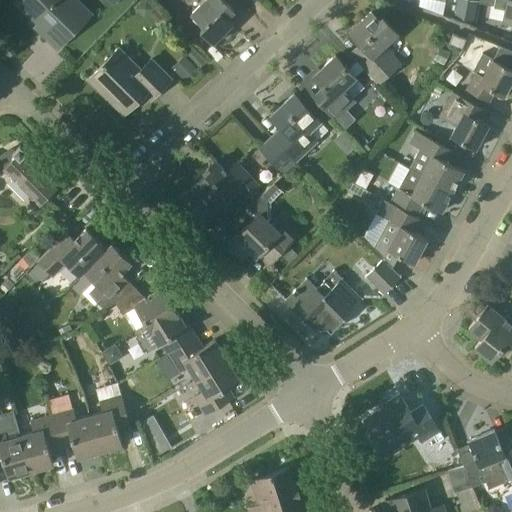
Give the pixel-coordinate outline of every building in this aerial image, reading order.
[(57,49),(93,13),(79,0),(21,0),(18,3),(46,31),(43,35),(57,49)] [(155,9),(146,0),(144,0),(135,8),(145,18),(155,9)] [(235,11),(223,0),(204,0),(190,14),(204,28),(200,31),(213,44),(233,24),(228,19),(235,11)] [(511,0),(495,0),(494,5),(504,7),(502,21),(511,22),(511,0)] [(476,9),(460,6),(457,18),(473,21),(476,9)] [(398,34),(396,31),(382,17),(379,19),(371,11),(349,32),(360,44),(349,53),(357,62),(349,69),(356,76),(364,68),(378,84),(402,62),(386,45),(398,34)] [(449,43),(463,49),(466,40),(453,34),(449,43)] [(511,50),(500,46),(493,59),(482,53),(472,71),(475,72),(465,89),(488,102),(494,91),(504,96),(511,81),(511,50)] [(172,79),(151,58),(141,68),(120,47),(91,76),(113,99),(110,102),(123,114),(143,94),(150,101),(172,79)] [(449,53),(441,48),(434,59),(443,64),(449,53)] [(364,87),(349,70),(335,55),(302,85),(336,122),(358,102),(353,97),(364,87)] [(173,69),(184,81),(194,71),(183,60),(173,69)] [(432,91),(431,93),(438,97),(439,95),(443,88),(436,84),(432,91)] [(485,109),(467,99),(451,91),(438,115),(455,124),(449,135),(475,149),(488,125),(479,119),(485,109)] [(321,122),(307,108),(294,93),(271,114),(283,127),(272,137),(289,157),(295,163),(319,141),(310,132),(321,122)] [(464,171),(453,165),(460,154),(415,129),(409,141),(432,154),(421,174),(453,191),(464,171)] [(260,148),(278,168),(289,157),(272,137),(260,148)] [(24,156),(27,153),(20,145),(12,152),(11,151),(0,157),(0,176),(4,174),(3,173),(5,171),(14,179),(9,184),(24,199),(28,194),(40,206),(57,189),(24,156)] [(284,162),(278,168),(283,174),(295,163),(289,157),(284,162)] [(215,210),(238,189),(246,197),(260,185),(238,160),(225,172),(215,161),(204,171),(207,174),(194,186),(183,196),(196,210),(206,200),(215,210)] [(453,191),(421,174),(412,169),(401,188),(397,186),(391,198),(418,213),(424,202),(441,212),(453,191)] [(320,192),(313,186),(308,191),(314,198),(320,192)] [(270,264),(284,250),(299,234),(288,222),(280,230),(270,220),(270,202),(261,193),(244,210),(252,219),(229,244),(242,257),(250,249),(257,256),(259,253),(270,264)] [(414,263),(427,239),(412,231),(419,218),(394,205),(383,199),(376,213),(389,219),(374,247),(392,267),(399,255),(414,263)] [(85,271),(106,248),(86,228),(65,249),(56,241),(37,261),(39,262),(50,273),(62,260),(80,276),(84,272),(85,271)] [(136,288),(122,274),(132,263),(111,243),(106,248),(85,271),(84,272),(93,280),(82,292),(95,303),(98,300),(105,308),(112,304),(136,288)] [(22,258),(23,259),(25,262),(29,266),(30,267),(39,258),(31,250),(22,258)] [(384,294),(391,286),(400,277),(383,259),(366,276),(384,294)] [(39,262),(28,273),(39,284),(50,273),(39,262)] [(363,299),(342,278),(332,288),(324,280),(317,287),(307,277),(285,299),(303,317),(302,317),(303,319),(304,318),(317,331),(321,327),(327,327),(331,331),(344,318),(345,319),(346,317),(345,316),(363,299)] [(14,284),(8,278),(3,284),(8,289),(14,284)] [(146,325),(175,307),(162,286),(145,297),(136,288),(112,304),(116,302),(122,314),(136,306),(146,324),(134,331),(135,332),(146,325)] [(488,303),(479,315),(468,328),(481,339),(474,347),(492,361),(500,352),(503,355),(511,344),(511,318),(510,317),(508,320),(488,303)] [(167,354),(196,336),(196,335),(189,339),(183,330),(187,327),(184,322),(186,320),(183,321),(175,307),(146,325),(135,332),(137,336),(136,337),(143,349),(145,348),(147,352),(161,344),(167,354)] [(62,336),(69,333),(72,331),(69,325),(58,330),(61,336),(62,336)] [(195,379),(227,359),(215,339),(196,350),(190,340),(196,337),(196,336),(167,354),(178,373),(188,367),(195,379)] [(221,391),(239,379),(227,359),(195,379),(202,389),(193,395),(205,415),(228,401),(221,391)] [(67,394),(49,400),(53,411),(71,405),(67,394)] [(122,444),(115,425),(128,421),(121,394),(100,400),(102,410),(89,414),(100,451),(122,444)] [(440,432),(435,425),(423,405),(411,412),(399,394),(387,402),(388,404),(364,419),(371,431),(368,435),(374,444),(379,444),(387,455),(418,436),(422,443),(440,432)] [(77,457),(100,451),(89,414),(76,418),(73,408),(52,414),(59,441),(71,437),(77,457)] [(31,471),(20,434),(14,411),(0,415),(0,461),(2,461),(8,477),(31,471)] [(47,444),(59,441),(52,414),(30,420),(33,431),(20,434),(31,471),(53,464),(47,444)] [(511,478),(511,441),(506,427),(495,431),(494,430),(468,440),(467,444),(457,449),(463,466),(469,486),(487,482),(488,488),(511,478)] [(171,447),(164,435),(152,442),(159,454),(171,447)] [(447,470),(454,491),(469,486),(463,466),(447,470)] [(308,511),(302,493),(296,495),(288,468),(251,480),(259,505),(249,508),(250,511),(308,511)] [(230,484),(235,485),(243,480),(239,473),(227,480),(230,484)] [(446,511),(444,503),(432,507),(426,488),(385,501),(388,511),(446,511)]
